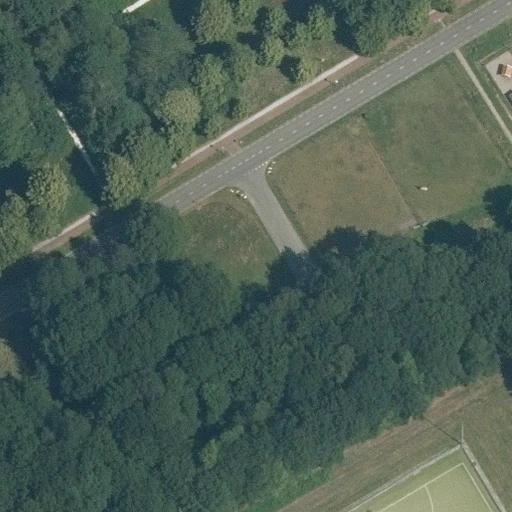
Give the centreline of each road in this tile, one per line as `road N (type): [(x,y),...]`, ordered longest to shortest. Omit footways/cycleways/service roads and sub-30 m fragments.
road 1 (unclassified): [(241,169),(511,6)]
road 2 (unclassified): [(0,311),(241,169)]
road 3 (unclassified): [(314,294),(97,421)]
road 4 (unclassified): [(511,250),(430,261),(314,294)]
road 5 (unclassified): [(314,294),(241,169)]
